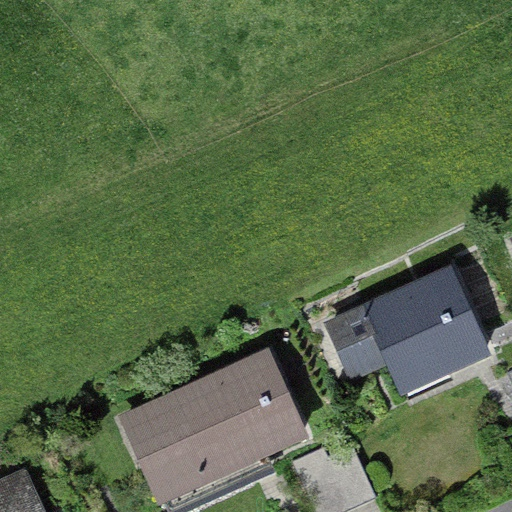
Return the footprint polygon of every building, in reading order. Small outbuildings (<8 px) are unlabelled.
[(511,239),(510,240),(511,244),(511,250),(501,255),(511,279),(511,239)] [(322,324),(349,385),(387,369),(401,403),(493,363),(451,268),(322,324)] [(191,511),(264,480),(259,467),(310,445),(269,353),(117,419),(158,511),(159,511),(164,510),(165,511),(191,511)] [(314,511),(350,511),(376,501),(348,436),(291,461),(314,511)] [(0,511),(44,511),(25,469),(0,479),(0,511)]
